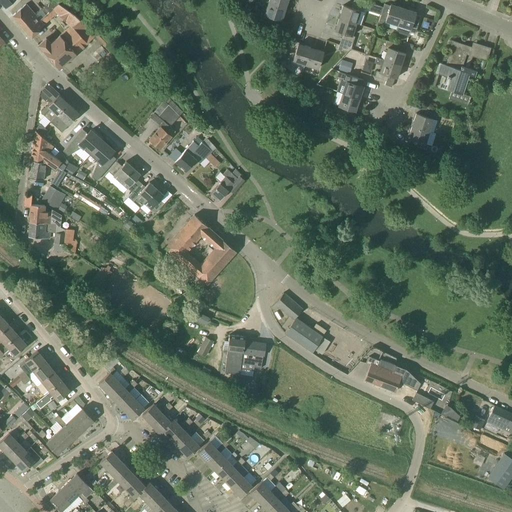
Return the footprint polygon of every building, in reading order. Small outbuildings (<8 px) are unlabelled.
[(53,8),(59,3),(54,0),(53,0),(45,8),(50,13),(54,9),(53,8)] [(282,20),(286,7),(269,2),(264,14),(262,14),(260,20),(272,23),(274,18),(282,20)] [(339,18),(356,23),(360,11),(363,12),(365,6),(353,2),(351,8),(343,5),(339,18)] [(22,25),(35,14),(26,3),(13,15),(22,25)] [(97,35),(87,26),(80,20),(75,14),(59,3),(53,8),(54,9),(50,13),(41,21),(44,24),(54,16),(57,12),(61,15),(60,16),(65,21),(66,21),(71,26),(66,31),(51,44),(46,38),(38,45),(59,68),(97,35)] [(398,25),(403,8),(391,4),(390,5),(384,4),(378,22),(385,24),(385,21),(398,25)] [(415,14),(416,12),(403,8),(398,25),(410,29),(409,32),(415,34),(421,16),(415,14)] [(41,21),(35,14),(22,25),(32,37),(40,31),(38,29),(44,24),(41,21)] [(352,36),(356,23),(339,18),(335,30),(343,33),(341,38),(353,42),(355,37),(352,36)] [(33,38),(37,42),(49,30),(45,26),(33,38)] [(351,49),(353,42),(341,38),(338,49),(347,52),(351,49)] [(384,59),(401,65),(405,53),(403,52),(405,46),(387,40),(385,46),(388,47),(384,59)] [(446,65),(476,74),(477,71),(463,66),(467,52),(470,53),(471,47),(464,45),(463,48),(457,46),(458,42),(452,40),(449,51),(450,52),(446,65)] [(305,65),(311,47),(298,43),(296,51),(290,49),(286,61),(292,63),(293,61),(305,65)] [(484,46),(479,58),(487,61),(491,48),(490,47),(490,48),(484,47),(484,46)] [(311,47),(305,65),(318,69),(323,51),(311,47)] [(104,72),(119,58),(112,50),(97,65),(104,72)] [(367,57),(363,70),(371,72),(374,59),(367,57)] [(384,59),(384,60),(376,57),(375,63),(382,65),(380,72),(377,71),(375,77),(386,81),(385,85),(392,87),(395,77),(397,78),(401,65),(384,59)] [(350,72),(353,62),(342,59),(339,69),(350,72)] [(475,77),(476,74),(446,65),(440,63),(432,86),(435,87),(439,73),(448,76),(450,77),(446,88),(452,90),(449,99),(468,105),(471,97),(463,94),(469,75),(475,77)] [(345,74),(340,73),(338,78),(346,81),(342,93),(360,98),(364,86),(362,86),(364,80),(345,74)] [(52,120),(68,103),(59,94),(47,83),(42,89),(53,100),(41,113),(50,122),(52,120)] [(338,105),(335,104),(333,110),(351,116),(353,110),(355,111),(360,98),(342,93),(338,105)] [(183,112),(170,98),(167,96),(154,113),(163,121),(159,126),(160,128),(150,139),(160,148),(175,131),(170,126),(183,112)] [(68,125),(79,113),(68,103),(52,120),(58,126),(63,120),(68,125)] [(412,126),(429,131),(433,119),(436,120),(438,114),(426,110),(424,116),(416,113),(412,126)] [(56,130),(52,134),(40,124),(35,130),(36,130),(47,141),(52,144),(54,146),(62,136),(56,130)] [(425,144),(429,131),(412,126),(408,138),(410,139),(408,145),(426,151),(428,144),(425,144)] [(83,129),(63,151),(68,155),(82,147),(90,154),(102,140),(91,130),(88,133),(83,129)] [(50,152),(54,146),(52,144),(47,141),(36,130),(33,147),(45,149),(50,152)] [(200,163),(210,154),(213,150),(198,135),(175,162),(186,171),(196,159),(200,163)] [(102,140),(90,154),(98,161),(92,176),(97,180),(116,158),(111,154),(114,151),(102,140)] [(45,149),(33,147),(31,160),(46,162),(48,163),(48,164),(55,170),(61,162),(65,165),(68,161),(63,156),(60,160),(49,153),(50,152),(45,149)] [(220,163),(210,154),(200,163),(203,165),(208,159),(216,167),(220,163)] [(28,177),(43,180),(45,165),(47,165),(48,164),(48,163),(46,162),(31,160),(28,177)] [(120,183),(133,168),(126,161),(122,166),(117,162),(109,172),(113,176),(120,183)] [(132,193),(141,183),(136,179),(140,174),(133,168),(120,183),(128,189),(132,193)] [(236,169),(232,172),(228,169),(223,174),(220,172),(215,177),(221,182),(211,193),(219,200),(229,189),(234,193),(245,180),(240,176),(242,174),(236,169)] [(140,207),(157,188),(149,182),(145,187),(141,183),(132,193),(129,197),(140,207)] [(57,209),(65,196),(50,187),(42,201),(57,209)] [(154,211),(156,213),(164,203),(160,199),(164,195),(157,188),(140,207),(147,214),(151,210),(153,212),(154,211)] [(102,214),(104,210),(105,209),(80,195),(79,196),(77,199),(102,214)] [(116,206),(105,198),(103,201),(114,209),(116,206)] [(45,205),(31,204),(31,207),(30,221),(48,223),(57,224),(56,232),(65,233),(64,243),(64,247),(72,251),(73,240),(74,230),(65,229),(61,227),(62,215),(52,209),(50,212),(44,212),(45,205)] [(161,253),(192,280),(197,275),(207,284),(236,251),(209,227),(195,215),(161,253)] [(50,232),(56,232),(57,224),(48,223),(30,221),(29,236),(50,238),(50,232)] [(56,232),(53,251),(63,252),(64,247),(64,243),(65,233),(56,232)] [(294,320),(293,319),(302,309),(284,293),(275,303),(290,316),(282,326),(287,330),(285,333),(312,352),(313,352),(314,349),(322,337),(323,336),(322,336),(326,331),(316,324),(313,329),(296,317),(294,320)] [(206,324),(209,318),(188,307),(184,313),(206,324)] [(0,315),(0,333),(9,325),(1,315),(0,315)] [(0,338),(6,345),(18,334),(9,325),(0,333),(0,338)] [(15,355),(27,344),(18,334),(6,345),(1,350),(0,350),(0,357),(5,354),(10,349),(15,355)] [(245,344),(245,341),(245,337),(229,335),(228,350),(232,351),(232,358),(240,359),(239,368),(240,368),(242,368),(243,359),(245,344)] [(198,352),(205,356),(213,341),(206,337),(198,352)] [(255,368),(261,370),(266,343),(245,341),(245,344),(243,359),(242,368),(240,368),(239,375),(253,377),(255,368)] [(19,365),(25,371),(28,375),(33,371),(46,360),(38,350),(19,365)] [(113,366),(119,361),(114,356),(103,366),(110,373),(99,383),(107,392),(119,381),(123,377),(113,366)] [(377,365),(379,361),(368,357),(366,362),(371,364),(365,380),(373,383),(375,380),(375,381),(376,379),(379,380),(382,372),(376,370),(378,365),(377,365)] [(41,381),(54,371),(46,360),(33,371),(41,381)] [(379,365),(378,365),(376,370),(382,372),(379,380),(376,379),(375,381),(375,380),(373,383),(383,387),(386,380),(388,381),(390,376),(391,376),(396,365),(381,360),(379,365)] [(383,387),(395,391),(395,392),(399,381),(417,390),(421,383),(407,369),(396,365),(391,376),(390,376),(388,381),(386,380),(383,387)] [(10,383),(13,387),(28,375),(25,371),(10,383)] [(36,385),(41,391),(44,395),(50,391),(62,381),(54,371),(41,381),(36,385)] [(29,375),(22,380),(25,384),(32,379),(29,375)] [(134,380),(126,387),(119,381),(107,392),(116,401),(136,382),(134,380)] [(62,381),(50,391),(58,401),(70,391),(62,381)] [(124,410),(135,398),(129,392),(138,383),(136,382),(116,401),(124,410)] [(154,399),(158,394),(161,392),(156,388),(154,390),(150,395),(154,399)] [(430,408),(434,401),(416,392),(412,399),(412,400),(430,409),(430,408)] [(44,395),(38,401),(41,405),(47,399),(44,395)] [(135,398),(124,410),(133,419),(144,408),(135,398)] [(151,424),(176,400),(173,398),(169,402),(169,403),(161,411),(154,404),(142,415),(151,424)] [(164,415),(173,407),(174,407),(180,401),(178,398),(176,400),(151,424),(160,433),(163,430),(162,430),(171,422),(171,421),(164,415)] [(70,403),(74,408),(78,404),(74,400),(70,403)] [(487,421),(511,432),(511,413),(494,406),(487,421)] [(451,407),(447,415),(457,421),(460,416),(451,407)] [(27,421),(30,419),(35,414),(29,408),(22,415),(27,421)] [(73,417),(84,428),(93,420),(82,408),(73,417)] [(84,428),(73,417),(67,410),(60,417),(58,415),(56,417),(75,437),(84,428)] [(205,419),(199,414),(195,419),(200,424),(205,419)] [(9,426),(16,418),(12,415),(5,422),(9,426)] [(485,419),(476,415),(471,427),(480,430),(485,419)] [(66,445),(75,437),(56,417),(54,418),(62,427),(55,434),(66,445)] [(174,419),(171,421),(171,422),(162,430),(163,430),(171,439),(191,419),(189,418),(181,426),(174,419)] [(179,447),(191,436),(184,430),(193,421),(191,419),(171,439),(179,447)] [(200,443),(204,439),(190,425),(186,428),(200,443)] [(20,444),(28,435),(32,432),(30,430),(26,433),(6,453),(15,462),(26,450),(20,444)] [(38,433),(43,438),(47,434),(42,430),(38,433)] [(211,434),(208,430),(203,434),(207,438),(211,434)] [(26,433),(25,432),(16,440),(9,433),(0,441),(0,446),(6,453),(26,433)] [(244,433),(239,437),(244,442),(248,438),(244,433)] [(58,454),(66,445),(55,434),(47,442),(58,454)] [(191,436),(179,447),(188,456),(199,445),(191,436)] [(220,452),(229,444),(232,441),(230,439),(227,442),(207,461),(215,470),(227,459),(220,452)] [(207,461),(227,442),(225,440),(216,448),(210,441),(198,452),(207,461)] [(472,451),(485,455),(482,465),(483,465),(486,459),(493,461),(495,457),(501,459),(503,452),(476,441),(472,451)] [(26,450),(15,462),(23,471),(31,464),(35,468),(43,460),(31,446),(26,450)] [(45,446),(40,450),(44,454),(49,450),(45,446)] [(109,471),(120,459),(112,451),(100,462),(109,471)] [(223,479),(243,459),(247,456),(245,454),(233,466),(227,459),(215,470),(223,479)] [(108,487),(129,468),(120,459),(109,471),(104,475),(111,482),(107,486),(108,487)] [(248,472),(242,465),(245,461),(243,459),(223,479),(232,487),(243,476),(248,472)] [(511,470),(498,461),(487,477),(504,489),(511,477),(511,470)] [(268,470),(264,466),(260,470),(263,474),(268,470)] [(125,488),(137,477),(129,468),(108,487),(110,490),(119,481),(125,488)] [(93,476),(90,472),(85,476),(89,480),(93,476)] [(68,482),(87,502),(89,500),(85,496),(92,489),(88,485),(77,473),(68,482)] [(274,477),(270,473),(266,477),(270,481),(274,477)] [(243,476),(232,487),(240,496),(252,485),(243,476)] [(138,493),(145,486),(137,477),(125,488),(132,495),(123,503),(125,505),(134,496),(138,493)] [(259,501),(270,490),(262,481),(250,492),(259,501)] [(85,504),(87,502),(68,482),(59,490),(70,502),(77,495),(85,504)] [(145,486),(138,493),(140,495),(147,502),(158,491),(150,482),(145,486)] [(285,489),(281,492),(275,486),(270,490),(259,501),(267,510),(287,491),(285,489)] [(61,510),(70,502),(59,490),(50,499),(61,510)] [(153,511),(167,499),(158,491),(147,502),(142,506),(148,511),(153,511)] [(287,491),(267,510),(268,511),(282,511),(287,508),(280,501),(289,493),(287,491)] [(320,500),(324,504),(329,498),(325,494),(322,498),(320,500)] [(136,498),(134,496),(125,505),(127,507),(136,498)] [(171,511),(175,508),(167,499),(153,511),(171,511)]
